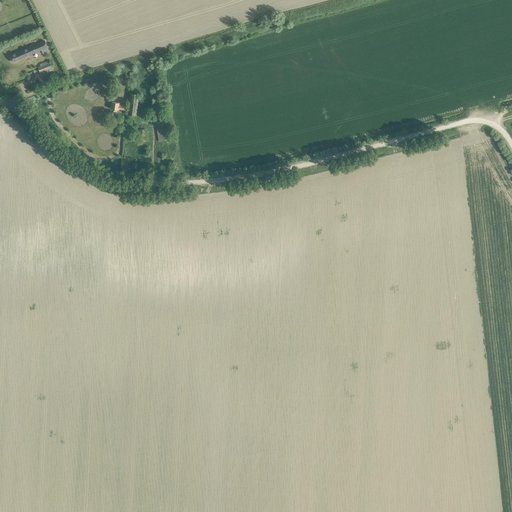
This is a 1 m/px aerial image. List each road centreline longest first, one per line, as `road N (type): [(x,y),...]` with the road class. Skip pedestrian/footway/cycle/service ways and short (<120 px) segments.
road 1 (unclassified): [(511,145),(493,125),(468,120),(254,175),(121,183),(84,172),(10,107)]
road 2 (track): [(53,87),(357,0)]
